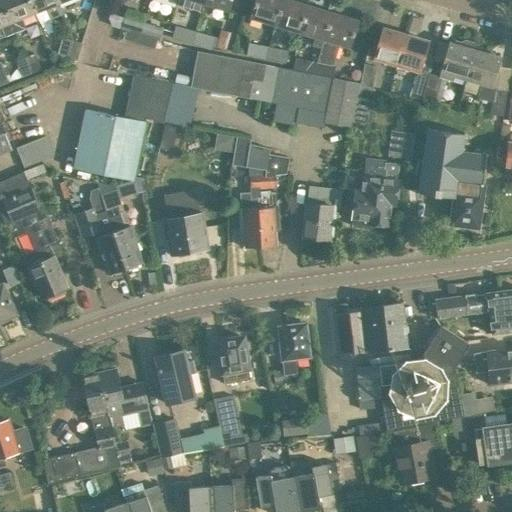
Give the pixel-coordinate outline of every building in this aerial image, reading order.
[(15,33),(2,0),(0,0),(0,26),(5,37),(15,33)] [(28,0),(2,0),(15,33),(25,28),(21,18),(33,13),(28,0)] [(54,0),(28,0),(33,13),(46,8),(51,19),(61,15),(57,4),(56,4),(54,0)] [(176,0),(175,6),(199,14),(202,5),(202,0),(176,0)] [(231,0),(202,0),(202,5),(227,12),(231,0)] [(254,0),(249,18),(275,26),(282,0),(254,0)] [(282,0),(275,26),(299,33),(307,5),(289,0),(282,0)] [(312,46),(320,49),(321,49),(331,13),(307,5),(299,33),(314,38),(312,46)] [(317,62),(314,62),(313,74),(333,78),(335,66),(333,66),(339,45),(349,48),(357,20),(331,13),(321,49),(320,49),(317,62)] [(125,31),(140,35),(144,23),(125,17),(121,30),(125,31)] [(144,23),(140,35),(157,40),(160,41),(163,29),(144,23)] [(172,38),(190,43),(194,31),(175,26),(172,38)] [(374,59),(397,66),(405,36),(383,29),(374,59)] [(216,47),(226,50),(231,33),(221,30),(216,47)] [(125,31),(122,40),(154,50),(157,40),(140,35),(125,31)] [(194,31),(190,43),(211,50),(214,37),(194,31)] [(431,48),(427,47),(428,42),(405,36),(397,66),(416,71),(416,72),(415,76),(427,79),(432,59),(428,57),(431,48)] [(58,54),(66,57),(71,40),(62,38),(58,54)] [(71,40),(66,57),(77,60),(82,43),(71,40)] [(440,72),(467,80),(476,51),(474,50),(475,47),(473,43),(464,41),(460,43),(460,46),(449,43),(444,60),(440,72)] [(246,56),(266,60),(269,47),(249,43),(246,56)] [(269,47),(266,60),(286,64),(288,51),(269,47)] [(191,87),(249,99),(255,63),(198,51),(191,87)] [(500,57),(476,51),(467,80),(466,83),(480,87),(477,98),(491,102),(489,115),(503,117),(507,91),(506,91),(491,89),(491,86),(497,67),(500,57)] [(34,54),(25,57),(32,73),(41,70),(34,54)] [(32,73),(25,57),(16,61),(22,77),(32,73)] [(295,58),(293,70),(313,74),(314,62),(295,58)] [(0,62),(0,85),(8,82),(1,63),(0,62)] [(298,108),(296,123),(323,129),(324,124),(350,129),(352,122),(359,85),(359,83),(333,78),(313,74),(293,70),(255,63),(249,99),(275,104),(298,108)] [(364,63),(359,83),(359,85),(372,88),(376,67),(364,63)] [(441,77),(429,73),(421,100),(434,103),(441,77)] [(74,169),(133,180),(145,123),(146,119),(164,122),(174,83),(133,75),(124,118),(86,110),(74,169)] [(374,89),(372,88),(359,85),(352,122),(366,125),(374,89)] [(295,126),(296,123),(298,108),(275,104),(272,121),(295,126)] [(0,154),(12,149),(0,120),(0,154)] [(160,148),(171,152),(177,128),(165,125),(160,148)] [(461,224),(461,226),(476,228),(486,156),(461,152),(464,135),(427,130),(419,192),(454,197),(453,209),(443,208),(441,222),(461,224)] [(388,156),(411,159),(414,133),(391,131),(388,156)] [(17,148),(24,168),(54,157),(46,137),(17,148)] [(236,137),(232,165),(246,167),(250,142),(250,139),(236,137)] [(250,142),(246,167),(265,170),(268,147),(250,142)] [(268,154),(267,156),(266,165),(265,174),(285,174),(285,175),(285,174),(286,174),(289,158),(268,154)] [(351,226),(369,228),(369,223),(387,225),(390,198),(396,199),(398,181),(397,181),(399,164),(380,162),(379,167),(366,165),(364,177),(363,177),(361,192),(355,191),(351,226)] [(67,288),(60,273),(68,269),(42,209),(41,210),(31,188),(30,189),(24,174),(0,183),(0,209),(7,225),(20,219),(26,233),(29,232),(37,251),(25,257),(43,298),(45,297),(46,299),(56,295),(55,293),(67,288)] [(286,188),(285,175),(285,174),(265,174),(265,175),(265,178),(265,189),(286,188)] [(265,175),(250,176),(250,186),(245,186),(246,192),(240,193),(241,209),(239,209),(239,229),(243,229),(245,248),(260,247),(257,197),(260,197),(259,192),(259,189),(265,189),(265,178),(265,175)] [(302,237),(328,240),(331,207),(340,208),(341,189),(307,186),(302,237)] [(270,191),(259,192),(260,197),(257,197),(260,247),(276,246),(275,227),(279,226),(278,207),(276,207),(276,192),(270,193),(270,191)] [(193,192),(179,194),(189,252),(193,252),(195,254),(201,254),(202,250),(206,250),(201,214),(197,214),(193,192)] [(189,252),(179,194),(166,196),(169,219),(162,220),(164,236),(168,235),(171,255),(176,254),(177,257),(184,256),(185,253),(189,252)] [(124,268),(105,212),(96,215),(93,208),(73,215),(81,238),(95,234),(108,273),(124,268)] [(118,208),(105,212),(124,268),(141,262),(130,227),(125,229),(118,208)] [(0,322),(4,320),(6,322),(11,320),(12,317),(16,315),(3,284),(0,285),(0,322)] [(439,317),(482,312),(489,311),(511,308),(511,288),(487,292),(487,293),(474,295),(474,296),(437,300),(439,317)] [(365,310),(335,313),(338,353),(406,347),(405,334),(408,330),(408,325),(403,322),(402,302),(364,306),(365,310)] [(511,308),(489,311),(482,312),(484,329),(468,331),(469,341),(488,339),(487,333),(492,332),(492,333),(511,330),(511,308)] [(284,368),(285,373),(288,373),(297,372),(295,357),(309,356),(305,322),(302,322),(299,319),(293,320),(292,323),(279,325),(284,368)] [(381,398),(387,432),(433,423),(433,421),(463,416),(454,366),(468,344),(441,326),(424,353),(424,359),(354,367),(359,400),(381,398)] [(216,340),(224,382),(250,377),(243,336),(238,337),(238,334),(228,336),(229,338),(216,340)] [(511,346),(474,352),(476,370),(489,368),(491,384),(511,380),(511,346)] [(160,372),(153,373),(156,384),(162,383),(166,402),(195,396),(190,373),(196,371),(193,359),(187,360),(185,349),(156,356),(160,372)] [(289,382),(288,373),(285,373),(284,368),(273,369),(275,384),(289,382)] [(117,369),(99,373),(111,425),(112,425),(124,423),(122,417),(137,414),(140,428),(153,425),(152,424),(143,383),(121,389),(117,369)] [(111,425),(99,373),(83,376),(91,413),(97,412),(100,427),(94,428),(98,447),(43,460),(48,484),(120,467),(120,466),(115,443),(116,443),(112,425),(111,425)] [(464,415),(477,412),(474,399),(473,391),(460,394),(464,415)] [(213,399),(219,427),(223,447),(246,443),(248,443),(246,434),(242,435),(233,396),(213,399)] [(451,420),(453,436),(457,440),(468,438),(472,442),(475,441),(478,464),(488,463),(488,464),(511,460),(511,424),(486,427),(484,414),(464,417),(451,420)] [(11,418),(5,419),(1,418),(0,417),(0,466),(7,464),(4,454),(18,450),(9,421),(11,420),(11,418)] [(175,418),(152,424),(153,425),(161,458),(169,456),(183,453),(175,418)] [(282,421),(284,435),(306,432),(305,419),(282,421)] [(395,447),(402,483),(431,478),(426,449),(438,447),(434,424),(410,428),(413,444),(395,447)] [(205,450),(223,447),(219,427),(201,431),(205,450)] [(353,436),(332,440),(335,456),(356,452),(353,436)] [(128,440),(116,443),(115,443),(120,466),(133,463),(128,440)] [(259,441),(246,443),(248,459),(262,458),(259,441)] [(230,449),(231,464),(245,463),(244,448),(230,449)] [(169,456),(161,458),(164,469),(172,468),(169,456)] [(160,459),(145,463),(148,475),(162,472),(160,459)] [(312,473),(293,476),(299,511),(320,508),(318,498),(340,494),(335,463),(311,467),(312,473)] [(299,511),(293,476),(292,477),(291,470),(287,466),(272,468),(270,474),(255,477),(260,508),(274,506),(275,511),(299,511)] [(0,475),(0,501),(0,499),(0,487),(12,483),(9,472),(0,475)] [(231,486),(211,486),(212,511),(233,511),(234,511),(248,510),(247,478),(231,479),(231,486)] [(212,511),(211,486),(190,488),(190,481),(174,482),(174,511),(212,511)] [(121,490),(125,502),(128,511),(166,511),(157,485),(144,490),(142,483),(121,490)] [(128,511),(125,502),(105,509),(103,503),(88,508),(89,511),(128,511)]
